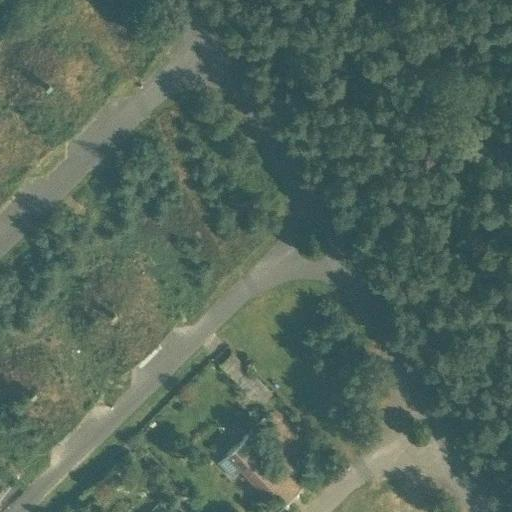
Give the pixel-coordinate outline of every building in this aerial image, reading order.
[(96,107),(61,71),(40,93),(75,128),(96,107)] [(0,201),(16,186),(0,170),(0,201)] [(162,335),(127,300),(105,321),(140,357),(162,335)] [(221,361),(261,403),(273,391),(234,349),(221,361)] [(81,414),(46,379),(24,400),(59,436),(81,414)] [(301,484),(249,431),(227,452),(279,505),(301,484)]
